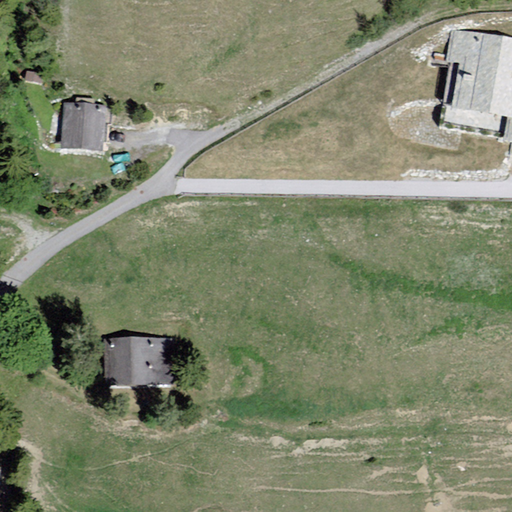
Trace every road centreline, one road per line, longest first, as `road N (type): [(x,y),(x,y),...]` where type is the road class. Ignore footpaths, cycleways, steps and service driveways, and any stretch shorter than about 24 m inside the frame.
road 1 (track): [(159,186),(456,12),(511,4)]
road 2 (residential): [(0,287),(21,262),(159,186)]
